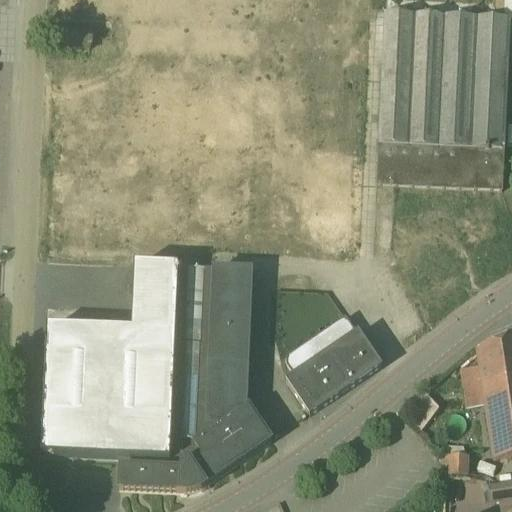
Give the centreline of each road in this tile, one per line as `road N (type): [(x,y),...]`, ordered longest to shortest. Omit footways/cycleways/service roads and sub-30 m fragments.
road 1 (residential): [(14,511),(30,0)]
road 2 (tertiary): [(219,511),(344,429),(511,294)]
